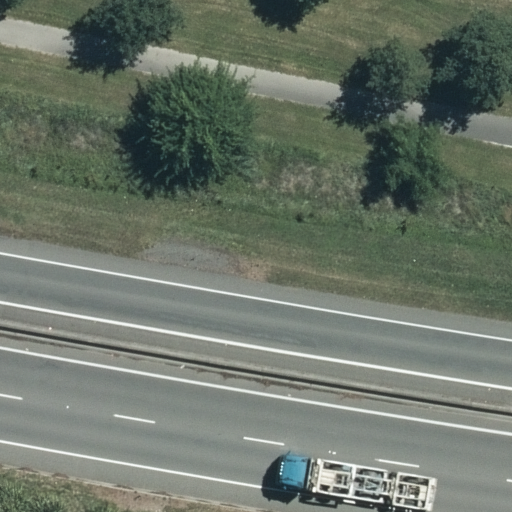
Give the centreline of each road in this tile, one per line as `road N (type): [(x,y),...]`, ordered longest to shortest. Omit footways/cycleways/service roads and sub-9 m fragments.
road 1 (trunk): [(511,477),(0,387)]
road 2 (trunk): [(0,274),(511,361)]
